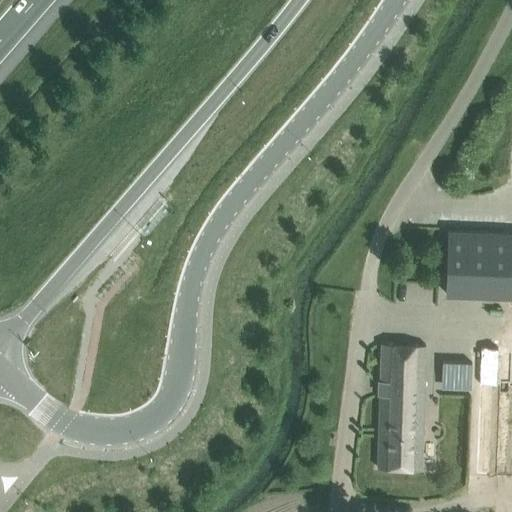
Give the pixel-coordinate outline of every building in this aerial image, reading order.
[(511,233),(448,231),(446,294),(511,296),(511,233)] [(396,281),(395,299),(412,299),(413,281),(396,281)] [(378,468),(421,469),(426,345),(381,344),(378,468)] [(477,474),(497,475),(511,475),(511,348),(482,347),(477,474)] [(446,348),(445,386),(473,387),(474,349),(446,348)]
